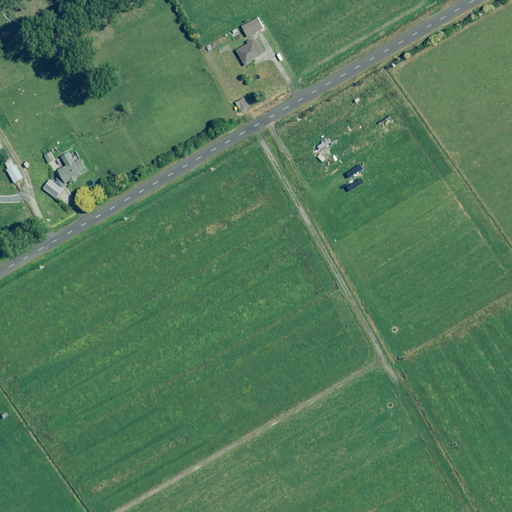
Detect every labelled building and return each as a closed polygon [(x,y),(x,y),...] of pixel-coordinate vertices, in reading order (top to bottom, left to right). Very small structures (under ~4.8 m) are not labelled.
[(263,30),(257,20),(241,29),(247,39),(263,30)] [(263,55),(253,39),(247,43),(247,44),(235,51),(245,67),(253,63),(252,61),(263,55)] [(212,56),(208,47),(200,51),(205,60),(212,56)] [(249,107),(244,99),(235,104),(240,112),(249,107)] [(54,160),(50,152),(44,156),(48,163),(54,160)] [(75,164),(68,152),(61,157),(67,166),(58,171),(65,184),(70,181),(71,184),(78,180),(77,177),(88,171),(81,160),(75,164)] [(23,179),(12,160),(3,165),(14,185),(23,179)] [(63,190),(50,180),(43,189),(55,199),(63,190)]
